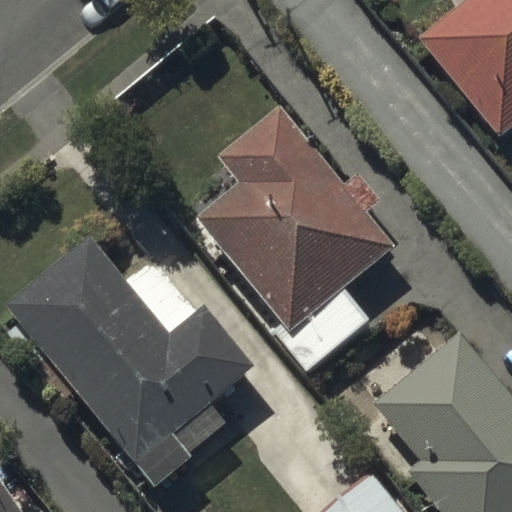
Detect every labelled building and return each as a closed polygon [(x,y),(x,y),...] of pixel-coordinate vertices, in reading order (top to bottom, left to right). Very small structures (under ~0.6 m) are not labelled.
[(511,121),(511,0),(466,0),(416,41),(494,136),(511,121)] [(340,188),(273,107),(212,157),(236,187),(195,220),(280,324),(271,331),(306,374),(366,325),(340,293),(392,251),(362,215),(377,203),(355,176),(340,188)] [(89,237),(4,302),(151,490),(188,461),(185,456),(221,428),(203,405),(251,368),(202,306),(165,335),(89,237)] [(511,511),(511,405),(455,337),(372,406),(419,463),(406,473),(438,511),(511,511)] [(399,511),(367,474),(322,511),(399,511)] [(0,511),(16,511),(0,487),(0,511)]
